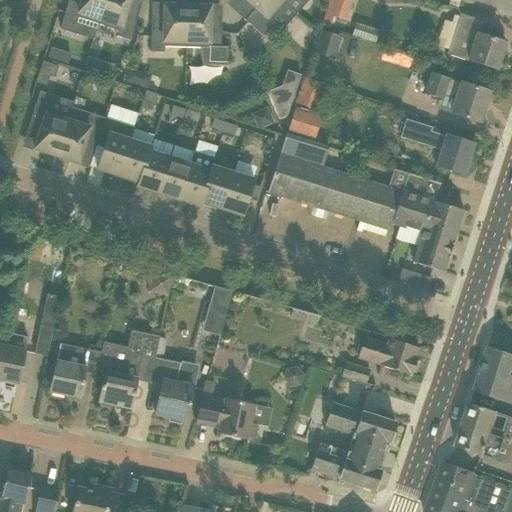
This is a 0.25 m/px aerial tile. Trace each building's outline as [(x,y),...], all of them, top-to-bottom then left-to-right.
[(98,24),(105,0),(68,0),(63,19),(75,23),(77,18),(98,24)] [(105,0),(98,24),(118,31),(117,37),(129,40),(137,17),(125,13),(129,0),(105,0)] [(263,37),(275,24),(270,20),(285,4),(280,0),(245,0),(255,8),(244,20),(263,37)] [(327,0),(320,25),(329,28),(333,18),(339,20),(339,18),(346,20),(351,0),(327,0)] [(164,47),(185,47),(187,6),(163,6),(163,7),(164,7),(164,27),(151,27),(150,52),(164,52),(164,47)] [(210,7),(187,6),(185,47),(199,48),(202,65),(227,66),(227,47),(220,47),(221,29),(209,29),(209,8),(210,8),(210,7)] [(448,50),(446,55),(467,62),(468,61),(496,70),(504,43),(479,35),(483,21),(459,14),(448,50)] [(334,60),(341,37),(321,31),(313,53),(334,60)] [(70,55),(51,49),(49,58),(67,64),(70,55)] [(97,61),(89,59),(85,71),(93,73),(97,61)] [(41,60),(37,80),(50,83),(54,62),(41,60)] [(441,99),(443,96),(456,100),(452,114),(479,123),(489,92),(461,83),(460,84),(447,80),(448,79),(431,73),(425,93),(441,99)] [(303,78),(294,103),(312,109),(321,84),(303,78)] [(287,116),(290,106),(282,87),(268,92),(279,119),(287,116)] [(34,148),(33,149),(56,156),(68,117),(48,110),(52,96),(40,92),(29,125),(41,128),(35,148),(34,148)] [(152,111),(155,101),(157,96),(145,92),(140,107),(152,111)] [(84,142),(95,146),(104,118),(71,107),(68,117),(56,156),(78,163),(78,162),(84,142)] [(170,115),(182,119),(184,111),(172,107),(170,115)] [(266,108),(251,115),(256,127),(263,128),(273,124),(266,108)] [(325,117),(295,108),(286,134),(317,144),(325,117)] [(196,114),(184,111),(182,119),(193,122),(196,114)] [(104,118),(95,146),(103,148),(97,168),(96,167),(96,169),(118,176),(129,141),(134,127),(104,118)] [(223,132),(225,124),(214,120),(211,128),(223,132)] [(472,144),(405,123),(400,137),(441,150),(436,165),(462,175),(463,172),(467,173),(470,161),(467,160),(472,144)] [(225,124),(223,132),(234,135),(237,128),(225,124)] [(280,153),(333,170),(339,151),(317,144),(286,134),(280,153)] [(129,141),(118,176),(138,182),(139,182),(148,153),(150,147),(129,141)] [(199,207),(201,202),(212,167),(214,159),(194,152),(189,166),(178,200),(199,207)] [(139,182),(138,182),(137,185),(136,185),(135,186),(158,193),(168,159),(148,153),(139,182)] [(400,191),(393,189),(333,170),(280,153),(279,153),(267,191),(328,211),(366,223),(389,230),(391,223),(402,192),(400,191)] [(189,166),(168,159),(158,193),(178,200),(189,166)] [(232,174),(212,167),(201,202),(221,209),(232,174)] [(422,233),(453,243),(463,211),(433,201),(439,184),(440,185),(440,183),(406,172),(406,174),(400,191),(402,192),(424,198),(414,231),(422,233)] [(232,174),(221,209),(242,215),(253,181),(232,174)] [(414,231),(424,198),(402,192),(391,223),(414,231)] [(444,272),(453,243),(422,233),(413,262),(444,272)] [(404,268),(398,286),(424,295),(430,276),(404,268)] [(167,297),(172,276),(152,271),(147,292),(167,297)] [(220,334),(233,290),(215,285),(202,328),(220,334)] [(47,358),(55,319),(41,316),(33,355),(47,358)] [(0,381),(17,385),(27,337),(0,331),(0,332),(0,381)] [(149,384),(154,359),(159,338),(159,337),(130,331),(127,348),(103,342),(100,353),(101,353),(100,358),(97,371),(104,373),(98,402),(100,402),(103,406),(110,408),(114,405),(130,409),(136,381),(149,384)] [(415,361),(419,349),(388,339),(386,345),(364,338),(358,359),(410,375),(412,372),(415,373),(418,362),(415,361)] [(49,392),(79,398),(85,372),(96,374),(97,371),(100,358),(101,353),(100,353),(60,345),(49,392)] [(509,402),(511,403),(511,355),(488,348),(474,392),(508,403),(509,402)] [(154,359),(149,384),(161,386),(155,414),(169,417),(169,421),(180,424),(182,420),(185,421),(192,385),(195,368),(181,365),(181,364),(154,359)] [(370,370),(345,363),(341,377),(365,384),(370,370)] [(222,400),(210,398),(200,396),(195,423),(227,430),(226,435),(247,440),(247,437),(254,439),(256,424),(249,423),(253,404),(223,399),(222,400)] [(353,435),(351,441),(384,452),(387,442),(389,443),(395,424),(331,403),(324,425),(353,435)] [(511,417),(470,404),(456,447),(482,456),(483,456),(507,464),(511,462),(511,459),(511,417)] [(378,471),(384,452),(351,441),(347,453),(330,447),(327,446),(319,444),(310,470),(339,480),(373,491),(379,471),(378,471)] [(484,511),(495,482),(443,463),(425,511),(484,511)] [(31,473),(8,468),(0,500),(0,511),(21,511),(23,504),(31,473)] [(72,511),(105,511),(110,490),(93,486),(92,492),(77,489),(72,511)] [(53,511),(58,492),(40,488),(34,511),(53,511)]
